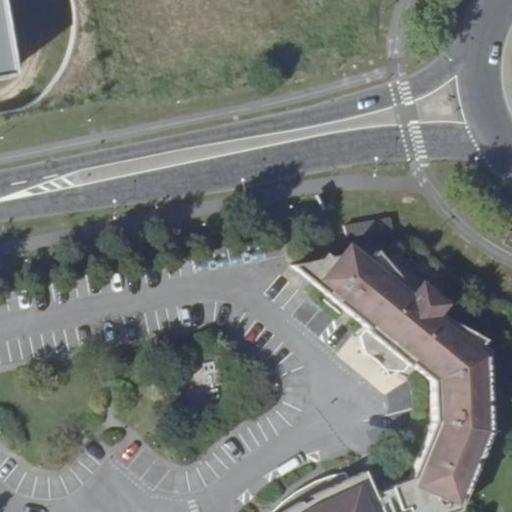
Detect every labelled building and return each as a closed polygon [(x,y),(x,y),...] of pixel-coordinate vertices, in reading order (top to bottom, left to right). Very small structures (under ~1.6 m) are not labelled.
[(0,0),(0,78),(16,75),(2,0),(0,0)] [(389,217),(378,220),(380,232),(392,230),(389,217)] [(374,221),(344,225),(346,238),(376,232),(374,221)] [(325,258),(290,266),(365,327),(359,335),(365,350),(385,368),(402,370),(408,362),(431,380),(432,421),(407,480),(391,488),(402,510),(410,506),(411,511),(458,511),(460,511),(493,434),(487,350),(479,344),(484,339),(445,318),(433,308),(414,292),(404,284),(376,250),(370,256),(363,250),(358,251),(325,258)] [(418,286),(414,292),(433,308),(438,303),(418,286)] [(294,491),(270,511),(381,511),(365,474),(350,480),(346,470),(314,480),(294,491)]
